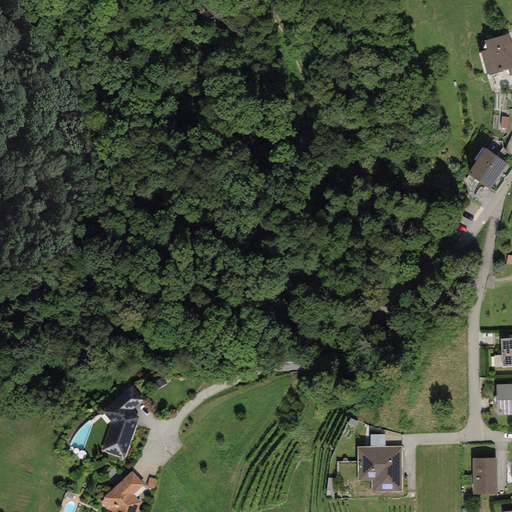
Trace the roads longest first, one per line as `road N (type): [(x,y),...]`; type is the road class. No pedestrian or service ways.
road 1 (track): [(187,311),(227,314),(275,300),(303,278),(345,212),(340,167),(249,0)]
road 2 (unclassified): [(265,364),(189,346),(186,306),(171,295),(68,288),(34,294),(0,313)]
road 3 (unclassified): [(494,204),(454,251),(384,307),(349,354),(329,363),(265,364)]
road 4 (residential): [(494,204),(473,318),(475,436)]
road 5 (residential): [(265,364),(198,398),(144,467)]
